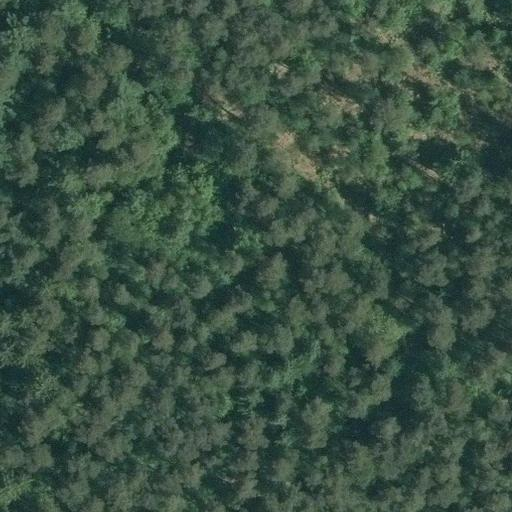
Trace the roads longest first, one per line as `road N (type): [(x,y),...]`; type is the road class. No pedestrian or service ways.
road 1 (track): [(82,0),(491,511)]
road 2 (track): [(0,293),(368,0)]
